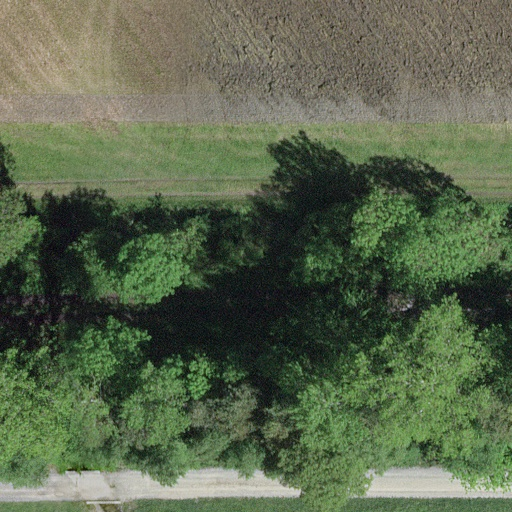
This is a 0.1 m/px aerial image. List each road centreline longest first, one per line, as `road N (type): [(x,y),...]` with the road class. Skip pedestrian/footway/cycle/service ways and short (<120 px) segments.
road 1 (track): [(0,489),(511,485)]
road 2 (track): [(0,183),(511,179)]
